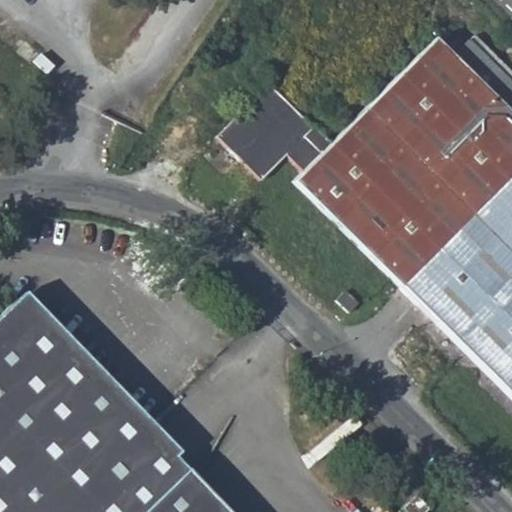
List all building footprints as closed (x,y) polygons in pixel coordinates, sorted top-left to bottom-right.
[(511,406),(511,89),(460,38),(443,53),(426,37),(317,142),(260,87),(209,138),(252,181),(268,167),(511,406)] [(18,64),(33,79),(43,68),(28,54),(18,64)] [(0,301),(0,318),(27,294),(18,285),(0,301)] [(327,300),(340,312),(349,304),(336,291),(327,300)] [(0,511),(226,511),(168,450),(174,444),(27,294),(0,318),(0,511)] [(365,504),(372,497),(370,489),(363,486),(357,492),(359,503),(365,504)] [(397,502),(407,511),(412,511),(424,501),(410,489),(397,502)]
